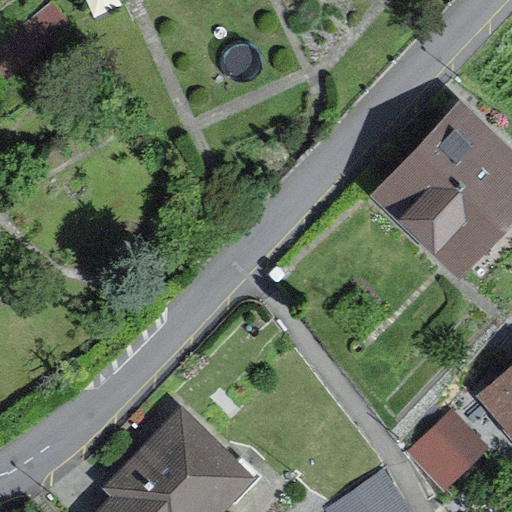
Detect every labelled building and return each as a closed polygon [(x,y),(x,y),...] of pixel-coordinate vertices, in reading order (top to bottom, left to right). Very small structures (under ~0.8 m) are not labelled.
[(70,21),(54,0),(48,0),(0,43),(0,73),(5,80),(70,21)] [(466,270),(511,218),(511,130),(464,88),(375,188),(466,270)] [(511,362),(480,391),(511,425),(511,362)] [(105,484),(113,492),(94,511),(218,511),(233,496),(238,500),(263,472),(183,399),(105,484)] [(452,405),(406,450),(444,490),(491,445),(452,405)] [(329,511),(416,511),(384,467),(326,508),(329,511)]
